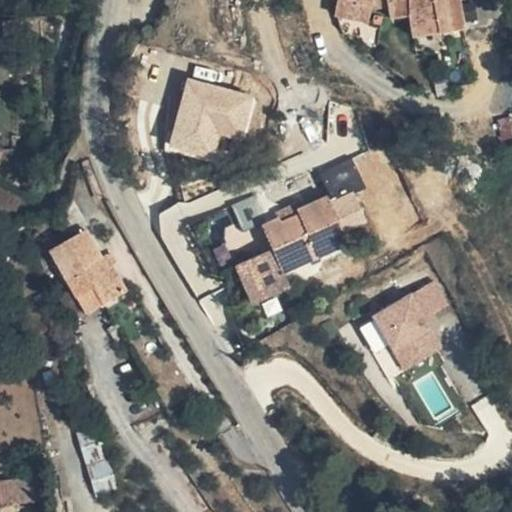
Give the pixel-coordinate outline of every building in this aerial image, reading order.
[(356,11),(358,7),(359,0),(387,0),(386,9),(387,25),(406,24),(406,43),(458,40),(456,0),(345,0),(344,6),(356,11)] [(359,0),(358,7),(386,9),(387,0),(359,0)] [(256,97),(188,78),(170,143),(215,157),(220,138),(243,145),(256,97)] [(290,290),(283,276),(347,247),(325,200),(296,213),(292,205),(271,214),(275,221),(260,228),(271,253),(234,269),(252,308),(290,290)] [(45,247),(78,317),(123,296),(105,258),(99,261),(83,229),(45,247)] [(445,307),(431,283),(371,317),(403,372),(440,350),(423,319),(445,307)] [(97,491),(117,485),(101,429),(81,434),(97,491)] [(25,484),(15,485),(18,503),(27,502),(25,484)] [(0,505),(18,503),(15,485),(0,486),(0,505)]
